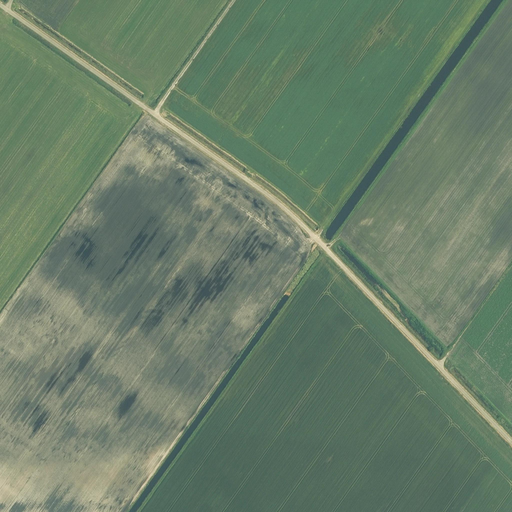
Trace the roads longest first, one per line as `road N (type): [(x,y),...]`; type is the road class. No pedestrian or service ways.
road 1 (unclassified): [(511,439),(289,212),(0,5)]
road 2 (track): [(319,243),(127,511)]
